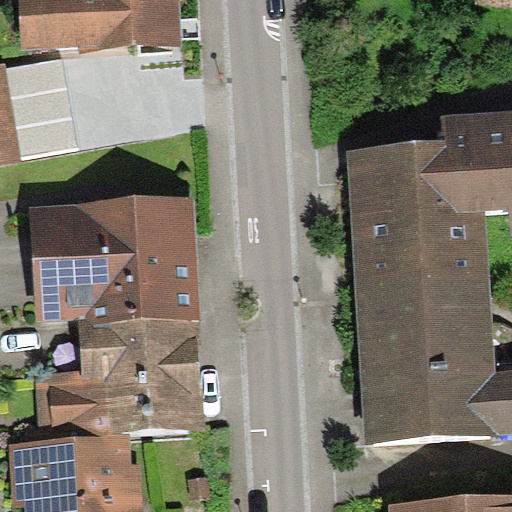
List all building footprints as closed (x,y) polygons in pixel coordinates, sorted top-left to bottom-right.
[(27,0),(31,50),(175,40),(172,0),(27,0)] [(8,71),(0,72),(0,163),(22,160),(8,71)] [(451,159),(360,164),(364,227),(372,394),(375,447),(494,441),(493,431),(511,430),(511,386),(471,388),(468,332),(484,332),(478,215),(511,213),(511,130),(450,134),(451,159)] [(186,215),(43,221),(47,312),(93,310),(94,332),(100,332),(191,328),(186,215)] [(193,373),(191,328),(100,332),(102,376),(50,378),(50,398),(52,434),(53,452),(111,449),(110,437),(195,433),(193,373)] [(37,453),(24,453),(26,493),(41,493),(41,511),(135,511),(135,498),(126,498),(124,449),(111,449),(53,452),(52,434),(37,435),(37,453)]
